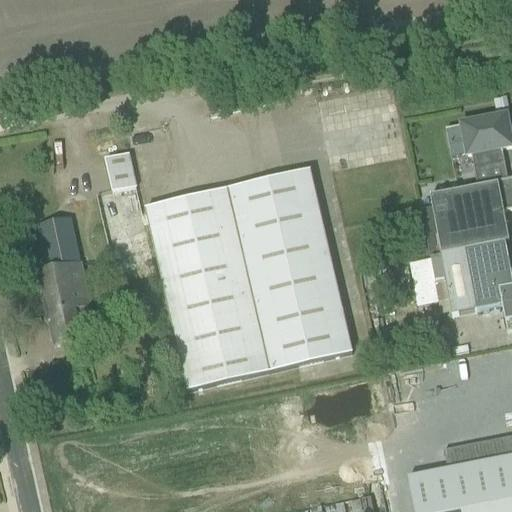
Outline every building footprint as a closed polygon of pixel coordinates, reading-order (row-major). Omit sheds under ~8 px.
[(473,192),(429,201),(441,259),(489,250),(509,246),(503,215),(511,213),(511,182),(507,183),(502,153),(511,151),(506,121),(486,125),(461,129),(467,160),(471,159),(476,189),(473,190),(473,192)] [(127,154),(88,163),(111,260),(150,251),(127,154)] [(146,216),(148,227),(188,396),(352,358),(310,176),(145,214),(146,216)] [(36,232),(45,275),(37,277),(54,351),(85,344),(80,323),(92,321),(71,224),(36,232)] [(505,247),(441,259),(452,320),(501,311),(504,327),(511,325),(511,280),(505,247)] [(447,474),(407,482),(413,511),(511,511),(511,441),(503,443),(504,451),(465,458),(464,451),(443,455),(447,474)]
